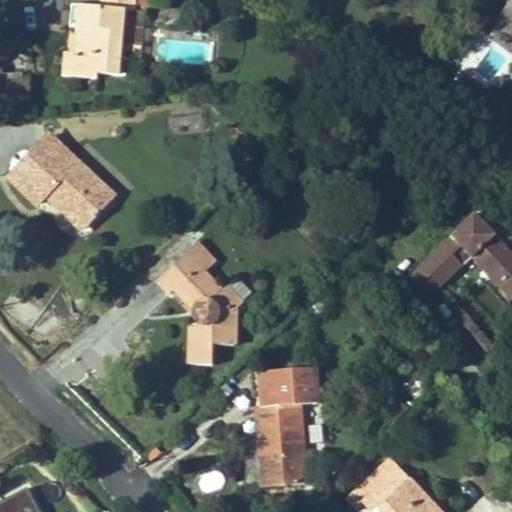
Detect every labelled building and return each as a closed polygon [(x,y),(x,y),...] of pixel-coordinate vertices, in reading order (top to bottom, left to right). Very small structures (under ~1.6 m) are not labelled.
[(102,0),(102,8),(80,6),(78,28),(76,54),(66,53),(63,77),(98,79),(98,75),(124,77),(125,59),(121,58),(125,10),(135,11),(135,8),(135,0),(102,0)] [(148,9),(149,0),(135,0),(135,8),(148,9)] [(511,0),(496,21),(511,33),(511,0)] [(78,28),(80,6),(72,5),(70,27),(78,28)] [(455,62),(487,86),(511,53),(511,51),(481,28),(455,62)] [(208,45),(165,42),(164,59),(207,62),(208,45)] [(52,190),(88,223),(113,196),(49,136),(10,178),(38,205),(46,196),(52,190)] [(88,223),(52,190),(46,196),(82,229),(88,223)] [(511,254),(475,214),(421,266),(441,288),(472,259),(511,301),(511,254)] [(197,244),(158,280),(171,294),(179,285),(198,305),(196,309),(195,316),(197,321),(202,325),(202,327),(192,327),(190,365),(212,366),(213,345),(234,346),(235,312),(243,305),(241,304),(252,294),(237,277),(222,292),(205,274),(215,264),(197,244)] [(441,288),(421,266),(408,278),(429,300),(441,288)] [(315,371),(270,374),(273,407),(262,408),(257,408),(263,487),(306,484),(300,405),(318,404),(315,371)] [(273,407),(270,374),(259,375),(262,408),(273,407)] [(403,398),(379,408),(386,425),(410,414),(403,398)] [(441,511),(390,458),(346,499),(357,511),(364,505),(370,499),(378,509),(374,511),(441,511)] [(201,495),(225,487),(220,470),(196,477),(201,495)] [(511,482),(499,494),(511,507),(511,482)] [(40,511),(27,488),(0,502),(0,511),(40,511)] [(374,511),(378,509),(370,499),(364,505),(370,511),(374,511)]
